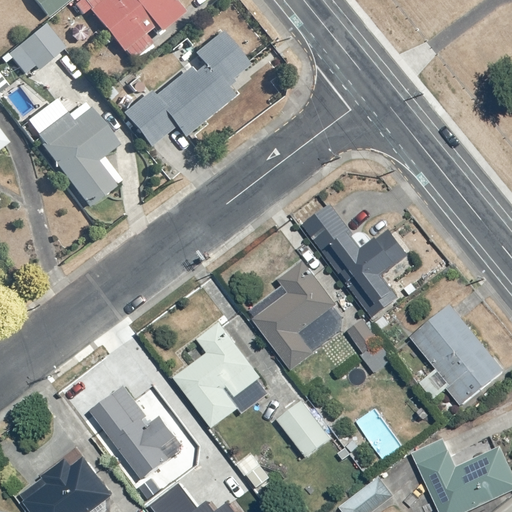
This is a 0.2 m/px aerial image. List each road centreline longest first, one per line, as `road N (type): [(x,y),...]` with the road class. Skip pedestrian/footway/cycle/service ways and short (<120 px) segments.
road 1 (residential): [(375,90),(0,374)]
road 2 (tertiary): [(375,90),(511,257)]
